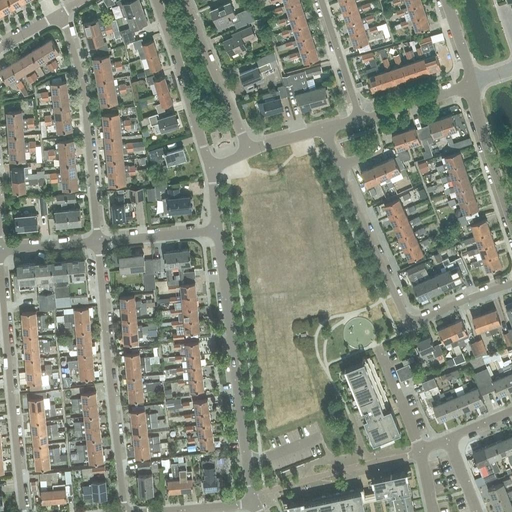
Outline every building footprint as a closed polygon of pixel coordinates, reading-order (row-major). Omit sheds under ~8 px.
[(0,0),(0,7),(3,13),(14,8),(9,0),(0,0)] [(127,15),(143,10),(139,0),(131,0),(126,2),(124,0),(119,0),(117,2),(121,9),(124,8),(127,15)] [(354,0),(340,0),(343,12),(357,7),(362,6),(359,0),(356,0),(355,0),(354,0)] [(235,14),(230,2),(211,10),(219,29),(234,23),(237,29),(255,21),(250,8),(238,14),(238,13),(235,14)] [(290,17),(304,13),(300,2),(286,6),(290,16),(290,17)] [(357,7),(343,12),(347,23),(361,19),(358,11),(363,10),(363,11),(371,8),(369,3),(362,6),(357,7)] [(412,19),(426,14),(422,3),(408,8),(404,9),(403,9),(397,11),(398,17),(405,14),(410,12),(412,19)] [(125,44),(133,42),(136,41),(133,32),(140,30),(139,28),(143,27),(142,24),(147,22),(143,10),(127,15),(131,28),(128,29),(130,33),(123,35),(125,44)] [(294,29),(307,24),(304,13),(290,17),(290,16),(285,18),(285,17),(278,20),(279,25),(286,23),(291,21),(293,28),(294,29)] [(426,14),(412,19),(407,21),(400,23),(402,28),(409,26),(414,24),(416,31),(430,26),(426,14)] [(361,19),(347,23),(351,34),(364,30),(362,23),(367,21),(374,19),(373,15),(372,15),(366,17),(361,19)] [(263,18),(256,20),(260,30),(267,27),(263,18)] [(97,19),(84,23),(87,35),(101,31),(105,29),(104,24),(99,26),(97,19)] [(116,20),(110,21),(113,31),(116,30),(119,30),(116,20)] [(297,40),(311,36),(307,24),(294,29),(293,28),(289,29),(282,31),(283,36),(291,34),(290,34),(295,32),(297,40)] [(230,55),(246,48),(243,42),(255,36),(251,27),(235,33),(232,34),(233,37),(224,41),(230,55)] [(101,31),(87,35),(90,47),(95,45),(104,42),(102,36),(107,34),(106,33),(105,29),(101,31)] [(364,30),(351,34),(355,46),(368,42),(364,30)] [(301,51),(315,47),(311,36),(297,40),(293,41),(292,41),(286,43),(287,48),(294,46),(299,44),(301,51)] [(431,36),(419,40),(421,47),(423,53),(425,58),(429,72),(441,68),(431,36)] [(41,46),(49,58),(59,52),(52,39),(41,46)] [(147,57),(157,54),(153,40),(145,43),(142,39),(136,41),(133,42),(135,50),(138,49),(141,59),(147,57)] [(104,42),(95,45),(97,50),(107,47),(108,47),(107,41),(104,42)] [(39,65),(49,58),(41,46),(31,52),(39,65)] [(97,50),(98,56),(109,53),(107,47),(97,50)] [(315,47),(301,51),(296,53),(289,55),(279,58),(281,63),(298,57),(302,56),(305,63),(306,63),(307,68),(316,65),(315,60),(318,59),(315,47)] [(28,71),(39,65),(31,52),(21,58),(28,71)] [(279,65),(274,52),(257,59),(260,66),(241,74),(248,91),(259,87),(257,81),(263,79),(260,73),(279,65)] [(374,58),(372,52),(362,54),(363,62),(370,60),(372,68),(367,69),(369,77),(368,77),(372,91),(384,87),(379,73),(380,73),(375,58),(374,58)] [(402,66),(403,65),(399,53),(393,55),(397,67),(391,70),(395,83),(407,79),(402,66)] [(147,77),(154,75),(152,70),(162,67),(157,54),(147,57),(151,67),(144,69),(145,73),(147,77)] [(96,70),(122,65),(122,60),(110,62),(109,55),(94,58),(96,70)] [(18,77),(28,71),(21,58),(11,64),(18,77)] [(418,75),(429,72),(425,58),(413,62),(418,75)] [(407,79),(418,75),(413,62),(403,65),(402,66),(407,79)] [(24,86),(18,77),(11,64),(0,70),(8,83),(15,79),(17,83),(17,84),(20,89),(23,92),(26,90),(24,86)] [(98,81),(113,79),(112,71),(123,69),(122,65),(96,70),(98,81)] [(307,76),(322,72),(320,67),(305,71),(307,76)] [(384,87),(395,83),(391,70),(380,73),(379,73),(384,87)] [(315,106),(311,90),(310,90),(304,71),(282,77),(285,86),(293,84),(296,94),(300,110),(315,106)] [(159,93),(169,90),(165,76),(155,80),(154,75),(147,77),(146,77),(149,85),(155,83),(159,93)] [(100,93),(126,88),(126,83),(114,84),(113,79),(98,81),(100,93)] [(66,82),(52,84),(53,96),(68,94),(66,82)] [(279,90),(273,92),(262,95),(267,114),(284,109),(281,98),(288,97),(285,86),(285,87),(285,86),(279,88),(279,90)] [(311,90),(315,106),(330,102),(325,86),(311,90)] [(102,105),(117,102),(116,94),(127,92),(126,88),(100,93),(102,105)] [(169,90),(159,93),(162,103),(155,105),(158,113),(165,111),(163,106),(173,103),(169,90)] [(55,107),(69,106),(68,94),(53,96),(55,107)] [(56,119),(71,118),(69,106),(55,107),(56,119)] [(22,119),(22,111),(7,112),(8,124),(34,122),(34,118),(22,119)] [(105,126),(131,124),(130,120),(119,121),(118,113),(103,114),(105,126)] [(148,115),(140,118),(142,125),(151,122),(152,126),(154,125),(157,133),(163,131),(179,126),(175,114),(160,118),(158,114),(149,117),(148,115)] [(446,134),(447,138),(447,139),(449,145),(451,150),(455,149),(453,143),(450,133),(457,130),(452,115),(440,119),(445,134),(446,134)] [(45,121),(40,121),(42,137),(47,136),(46,125),(52,125),(52,124),(57,124),(58,132),(58,131),(66,131),(72,130),(71,118),(56,119),(51,120),(45,121)] [(426,138),(429,144),(433,143),(433,142),(440,140),(438,136),(445,134),(440,119),(429,123),(429,125),(423,127),(426,138)] [(9,136),(23,135),(23,128),(34,127),(34,122),(8,124),(9,136)] [(106,138),(121,137),(120,129),(131,128),(131,124),(105,126),(106,138)] [(422,140),(426,151),(423,153),(425,159),(433,156),(429,144),(426,138),(423,127),(416,129),(415,127),(404,131),(409,146),(420,143),(420,140),(422,140)] [(405,148),(409,146),(404,131),(392,135),(397,151),(399,156),(400,160),(401,160),(403,159),(404,161),(410,159),(408,151),(406,152),(405,148)] [(9,136),(10,148),(24,147),(29,147),(36,146),(35,142),(29,142),(29,143),(24,143),(23,135),(9,136)] [(121,137),(106,138),(107,150),(133,147),(133,143),(121,144),(121,137)] [(60,153),(75,152),(73,140),(59,141),(59,148),(54,149),(44,150),(44,155),(60,153)] [(24,147),(10,148),(11,160),(25,159),(25,152),(27,152),(29,151),(36,151),(36,146),(29,147),(24,147)] [(108,161),(123,160),(122,154),(128,153),(128,152),(134,152),(133,147),(122,148),(107,150),(108,161)] [(166,152),(164,147),(155,149),(148,151),(151,164),(159,162),(159,160),(166,158),(168,164),(178,161),(179,163),(187,160),(182,148),(166,152)] [(444,169),(449,167),(464,162),(460,150),(445,155),(447,163),(443,164),(443,165),(437,167),(438,172),(445,170),(444,169)] [(60,153),(44,155),(45,159),(60,158),(61,165),(76,164),(75,152),(60,153)] [(394,157),(383,162),(389,176),(391,180),(392,182),(403,177),(400,171),(400,170),(405,168),(401,160),(400,160),(399,156),(395,158),(394,157)] [(124,171),(135,170),(135,166),(129,167),(129,166),(124,166),(123,160),(108,161),(109,173),(124,171)] [(378,180),(389,176),(383,162),(372,166),(378,180)] [(426,162),(419,165),(422,174),(426,172),(425,170),(428,169),(426,162)] [(453,179),(467,174),(464,162),(449,167),(453,179)] [(51,178),(77,176),(76,164),(61,165),(62,173),(57,173),(51,174),(51,178)] [(367,185),(378,180),(372,166),(361,171),(367,185)] [(25,175),(24,171),(30,171),(30,167),(12,168),(13,181),(45,178),(44,174),(44,171),(37,172),(37,174),(25,175)] [(110,185),(125,183),(125,176),(136,175),(135,170),(124,171),(109,173),(110,185)] [(446,194),(451,193),(456,191),(456,190),(471,185),(467,174),(453,179),(455,186),(444,189),(446,194)] [(77,176),(51,178),(46,178),(46,179),(47,182),(51,182),(51,183),(58,182),(63,182),(63,189),(78,188),(77,176)] [(43,196),(46,196),(48,196),(47,189),(46,189),(45,185),(45,179),(45,178),(13,181),(13,193),(26,192),(25,185),(38,184),(38,186),(39,190),(43,189),(43,196)] [(167,185),(155,186),(155,188),(156,199),(161,198),(160,191),(165,190),(167,185)] [(460,202),(475,197),(471,185),(456,190),(456,191),(460,202)] [(131,201),(144,199),(143,188),(130,189),(131,201)] [(156,199),(155,188),(147,188),(148,199),(156,199)] [(180,197),(179,189),(168,190),(169,198),(163,199),(164,213),(192,210),(190,196),(180,197)] [(68,210),(67,202),(76,201),(75,194),(57,195),(58,203),(62,203),(62,211),(55,211),(57,226),(81,224),(80,209),(68,210)] [(124,203),(123,195),(116,196),(116,204),(112,205),(114,221),(133,219),(132,210),(132,202),(124,203)] [(46,196),(43,196),(39,197),(35,197),(35,200),(39,200),(40,214),(48,214),(46,196)] [(465,214),(477,209),(479,209),(475,197),(460,202),(464,214),(465,214)] [(389,215),(404,209),(399,198),(385,204),(389,215)] [(394,226),(409,220),(407,214),(416,210),(414,205),(404,209),(389,215),(394,226)] [(16,230),(38,228),(37,214),(15,216),(16,230)] [(399,237),(414,231),(411,225),(421,221),(419,216),(409,220),(394,226),(399,237)] [(490,231),(486,219),(471,224),(472,225),(467,227),(469,231),(473,230),(475,236),(490,231)] [(424,227),(414,231),(399,237),(404,248),(418,242),(416,236),(426,232),(424,227)] [(479,248),(494,243),(490,231),(475,236),(464,240),(465,245),(477,241),(479,248)] [(454,236),(448,241),(453,245),(458,240),(454,236)] [(418,242),(404,248),(408,259),(423,253),(418,242)] [(494,243),(479,248),(467,252),(469,256),(481,252),(483,259),(498,254),(494,243)] [(177,251),(179,266),(180,275),(180,279),(189,278),(195,278),(195,271),(184,272),(184,265),(191,264),(190,249),(177,251)] [(172,266),(179,266),(177,251),(165,252),(166,267),(167,280),(168,280),(173,280),(172,266)] [(443,261),(443,260),(439,253),(434,255),(437,263),(443,261)] [(498,254),(483,259),(478,261),(471,263),(473,267),(479,265),(484,263),(487,271),(502,266),(498,254)] [(121,271),(145,269),(147,289),(156,289),(153,259),(152,259),(143,260),(143,255),(120,256),(121,271)] [(448,258),(443,260),(443,261),(445,266),(447,270),(453,285),(465,280),(462,274),(467,272),(461,257),(458,259),(455,260),(457,266),(453,268),(448,258)] [(155,271),(162,270),(161,258),(153,259),(155,271)] [(69,284),(69,285),(70,294),(70,296),(71,304),(88,302),(87,282),(85,259),(68,260),(70,279),(68,279),(69,284)] [(68,260),(51,262),(54,287),(55,297),(70,296),(70,294),(69,285),(69,284),(68,279),(70,279),(68,260)] [(55,297),(54,287),(51,262),(35,263),(37,282),(38,282),(40,309),(56,307),(55,297)] [(32,282),(37,282),(35,263),(18,265),(19,275),(19,280),(20,284),(20,289),(34,288),(33,284),(32,284),(32,282)] [(442,290),(436,275),(430,278),(423,263),(418,265),(425,280),(431,295),(442,290)] [(431,295),(425,280),(418,265),(407,270),(410,278),(415,276),(416,278),(417,278),(419,282),(413,285),(420,300),(431,295)] [(441,268),(442,272),(436,275),(442,290),(453,285),(447,270),(445,266),(441,268)] [(173,280),(168,280),(169,291),(176,290),(181,290),(181,297),(182,296),(195,295),(194,283),(190,283),(189,278),(180,279),(175,280),(173,280)] [(197,307),(195,295),(182,296),(181,297),(177,297),(170,297),(170,302),(170,303),(178,302),(182,302),(182,308),(197,307)] [(142,300),(135,301),(134,296),(120,297),(121,309),(135,308),(155,306),(155,302),(142,303),(142,300)] [(155,306),(135,308),(121,309),(122,320),(136,319),(136,312),(141,312),(141,314),(148,314),(147,307),(155,306)] [(64,314),(65,321),(90,319),(89,307),(74,308),(74,314),(64,314)] [(198,319),(197,307),(182,308),(182,309),(171,310),(171,315),(178,314),(179,321),(184,320),(198,319)] [(502,323),(496,309),(484,313),(490,327),(489,327),(491,334),(497,332),(495,325),(502,323)] [(23,325),(48,323),(47,315),(41,315),(41,316),(36,316),(36,312),(22,313),(23,325)] [(486,335),(491,334),(489,327),(490,327),(484,313),(472,317),(478,331),(484,329),(486,335)] [(76,332),(91,331),(90,319),(65,321),(66,328),(76,327),(76,332)] [(142,325),(137,326),(136,319),(122,320),(123,332),(149,330),(149,326),(142,327),(142,325)] [(183,320),(179,321),(172,321),(172,327),(180,326),(184,326),(185,333),(199,331),(198,319),(184,320),(183,320)] [(459,344),(460,347),(466,345),(464,339),(468,337),(467,333),(461,319),(450,324),(456,338),(459,344)] [(24,337),(38,336),(37,329),(42,328),(48,328),(48,323),(23,325),(24,337)] [(459,344),(456,338),(450,324),(438,329),(444,343),(450,340),(453,347),(457,355),(457,357),(454,359),(456,364),(466,360),(462,353),(460,347),(459,344)] [(149,330),(123,332),(124,344),(129,344),(138,343),(138,336),(143,335),(143,334),(149,334),(149,330)] [(77,343),(92,342),(91,331),(76,332),(77,343)] [(511,335),(511,331),(503,334),(507,345),(511,344),(511,335)] [(43,342),(38,342),(38,336),(24,337),(25,348),(50,346),(50,341),(43,342)] [(434,345),(430,336),(417,341),(422,353),(431,349),(435,358),(443,354),(438,343),(434,345)] [(475,342),(481,356),(488,354),(486,351),(482,339),(475,342)] [(187,355),(200,354),(199,341),(181,343),(174,344),(175,349),(181,348),(186,347),(187,355)] [(93,354),(92,342),(77,343),(77,344),(73,345),(73,350),(77,349),(78,355),(93,354)] [(475,342),(470,344),(475,358),(481,356),(475,342)] [(26,360),(40,359),(39,353),(44,352),(51,351),(50,346),(25,348),(26,360)] [(125,354),(126,366),(140,365),(151,364),(151,357),(140,358),(139,353),(125,354)] [(79,367),(94,365),(93,354),(78,355),(78,360),(69,361),(69,364),(61,364),(62,368),(68,367),(79,367)] [(188,367),(201,365),(200,354),(187,355),(182,356),(175,356),(176,360),(176,361),(182,360),(183,361),(187,361),(188,367)] [(402,360),(404,365),(415,360),(413,356),(402,360)] [(374,443),(390,436),(401,432),(391,407),(384,410),(381,402),(388,399),(385,393),(386,393),(386,392),(385,393),(384,390),(384,389),(380,380),(380,379),(378,377),(379,376),(378,376),(374,366),(375,366),(374,366),(373,363),(374,363),(373,363),(371,358),(346,368),(362,409),(363,410),(364,409),(367,417),(364,419),(374,443)] [(27,371),(41,370),(40,359),(26,360),(27,371)] [(127,378),(141,376),(141,372),(146,371),(152,371),(151,364),(140,365),(126,366),(127,378)] [(409,364),(402,367),(408,379),(414,376),(409,364)] [(79,367),(68,367),(69,375),(79,374),(80,379),(95,377),(94,365),(79,367)] [(189,379),(203,377),(201,365),(188,367),(183,367),(177,368),(177,373),(184,372),(184,371),(188,371),(189,379)] [(401,381),(408,379),(402,367),(396,370),(401,381)] [(492,379),(488,368),(482,370),(487,381),(492,379)] [(493,381),(492,381),(496,389),(496,390),(498,396),(510,391),(504,376),(506,376),(504,370),(503,368),(498,370),(501,377),(493,381)] [(41,370),(27,371),(28,383),(29,383),(30,388),(42,388),(41,375),(52,374),(52,369),(41,370)] [(458,370),(451,372),(453,379),(460,376),(458,370)] [(478,372),(482,383),(487,381),(482,370),(478,372)] [(482,383),(478,372),(472,374),(477,385),(482,383)] [(147,383),(142,384),(141,376),(127,378),(128,389),(142,388),(161,386),(161,383),(148,384),(147,383)] [(185,379),(178,379),(178,384),(185,384),(185,383),(190,383),(190,391),(204,390),(203,377),(189,379),(185,379)] [(434,378),(422,383),(425,391),(437,386),(434,378)] [(492,379),(487,381),(491,391),(496,389),(492,381),(493,381),(492,379)] [(482,383),(486,393),(491,391),(487,381),(482,383)] [(478,387),(468,391),(465,383),(461,385),(464,393),(466,392),(472,407),(484,402),(481,395),(478,387)] [(481,395),(486,393),(482,383),(477,385),(478,387),(481,395)] [(161,386),(142,388),(128,389),(130,401),(143,400),(142,393),(162,390),(161,386)] [(466,392),(464,393),(457,395),(454,388),(450,389),(454,397),(455,396),(461,411),(472,407),(466,392)] [(96,391),(81,393),(82,398),(72,399),(73,406),(97,403),(96,391)] [(30,411),(45,409),(44,398),(47,398),(46,392),(34,393),(34,398),(29,399),(30,411)] [(455,396),(454,397),(447,400),(443,392),(439,394),(442,402),(444,401),(450,416),(461,411),(455,396)] [(439,421),(450,416),(444,401),(442,402),(436,404),(433,397),(428,399),(430,403),(431,406),(433,406),(439,421)] [(183,403),(181,404),(180,399),(166,401),(168,409),(184,407),(184,408),(190,407),(189,401),(183,402),(183,403)] [(196,413),(209,411),(207,399),(194,401),(196,413)] [(83,416),(98,415),(97,403),(73,406),(73,410),(79,410),(80,412),(83,412),(83,416)] [(45,409),(30,411),(32,422),(46,421),(45,416),(50,415),(50,416),(57,415),(56,408),(49,409),(45,409)] [(157,413),(145,415),(145,409),(131,411),(132,423),(146,421),(157,420),(157,413)] [(209,411),(196,413),(184,414),(185,419),(192,419),(192,418),(197,418),(198,425),(211,423),(209,411)] [(84,422),(75,423),(75,429),(100,427),(98,415),(83,416),(84,422)] [(157,420),(146,421),(132,423),(133,434),(147,433),(146,428),(158,426),(157,420)] [(33,434),(58,431),(57,424),(51,425),(46,425),(46,421),(32,422),(33,434)] [(199,437),(213,435),(211,423),(198,425),(199,437)] [(100,427),(75,429),(76,436),(85,435),(86,440),(101,438),(100,427)] [(34,445),(48,444),(47,438),(52,438),(52,436),(58,435),(58,431),(33,434),(34,445)] [(135,446),(160,443),(159,436),(148,438),(147,433),(133,434),(135,446)] [(213,435),(199,437),(201,449),(214,447),(213,435)] [(77,445),(77,446),(78,452),(85,452),(87,452),(87,451),(102,450),(101,438),(86,440),(86,444),(77,445)] [(511,464),(511,452),(506,438),(495,443),(501,457),(507,454),(509,459),(509,460),(511,465),(511,464)] [(160,443),(135,446),(136,458),(150,457),(149,451),(154,450),(154,451),(161,450),(160,443)] [(501,457),(495,443),(484,447),(494,472),(500,470),(495,459),(501,457)] [(35,457),(60,455),(59,448),(48,449),(48,444),(34,445),(35,457)] [(478,466),(484,463),(489,474),(483,476),(485,482),(496,477),(494,472),(484,447),(473,452),(475,457),(477,463),(478,466)] [(103,462),(102,450),(87,451),(87,452),(85,452),(78,452),(80,463),(103,462)] [(60,455),(35,457),(36,469),(50,468),(50,463),(61,461),(60,455)] [(221,477),(217,477),(216,477),(215,460),(202,461),(205,489),(218,488),(218,487),(222,487),(221,477)] [(180,479),(179,466),(179,463),(172,464),(173,479),(168,480),(169,492),(181,491),(180,479)] [(92,468),(93,468),(83,469),(83,477),(91,476),(93,476),(93,474),(105,472),(104,466),(92,468)] [(180,479),(181,491),(193,490),(192,478),(185,478),(184,466),(179,466),(180,479)] [(365,487),(361,488),(354,489),(353,489),(351,490),(350,490),(350,489),(350,490),(340,492),(339,492),(336,493),(336,492),(336,493),(326,495),(325,495),(322,496),(322,495),(322,496),(312,498),(313,498),(313,501),(305,503),(304,500),(288,503),(291,511),(355,511),(366,510),(364,501),(370,499),(392,495),(393,495),(396,505),(394,505),(396,505),(397,511),(415,511),(416,511),(415,511),(414,508),(415,508),(414,508),(413,501),(414,501),(413,500),(413,501),(412,498),(413,497),(412,497),(407,471),(390,475),(391,477),(381,479),(384,493),(370,496),(367,497),(365,487)] [(52,484),(53,484),(52,473),(40,474),(41,481),(47,480),(47,486),(49,486),(49,490),(41,490),(42,503),(55,502),(53,485),(52,485),(52,484)] [(153,487),(152,474),(138,475),(140,495),(154,494),(153,491),(155,490),(153,487)] [(482,475),(475,478),(478,486),(486,483),(485,482),(483,476),(482,475)] [(503,483),(488,489),(492,500),(507,494),(507,492),(504,486),(511,482),(511,481),(511,478),(503,481),(503,483)] [(93,498),(107,497),(105,480),(91,481),(92,486),(82,486),(84,498),(92,498),(93,498)] [(53,485),(55,502),(67,501),(66,488),(66,484),(53,485)] [(507,494),(492,500),(497,511),(511,506),(511,503),(508,497),(511,495),(511,490),(507,492),(507,494)] [(511,506),(497,511),(496,511),(511,511),(511,503),(511,506)]
